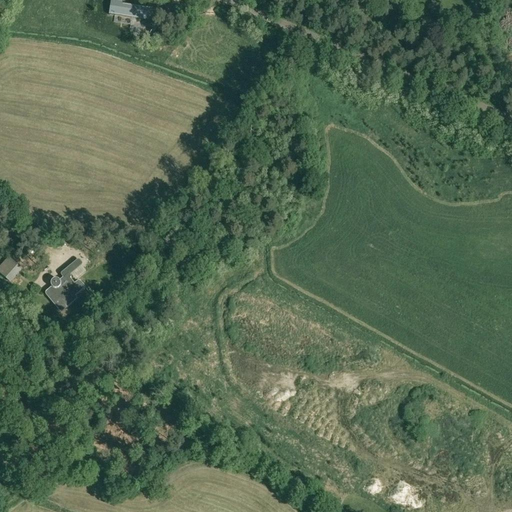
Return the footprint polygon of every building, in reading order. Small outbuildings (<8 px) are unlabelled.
[(110,0),(109,13),(148,19),(150,6),(126,3),(126,4),(121,3),(121,0),(110,0)] [(161,22),(157,30),(168,35),(172,28),(161,22)] [(153,29),(150,34),(158,40),(162,35),(153,29)] [(55,279),(53,280),(51,283),(51,285),(51,288),(45,292),(45,294),(46,295),(59,312),(61,313),(77,300),(77,299),(76,298),(75,296),(86,288),(81,282),(80,281),(79,281),(77,281),(75,284),(70,278),(71,277),(71,276),(71,275),(70,274),(82,265),(78,260),(61,274),(64,277),(59,281),(58,280),(55,279)] [(18,295),(13,300),(25,313),(30,308),(18,295)]
